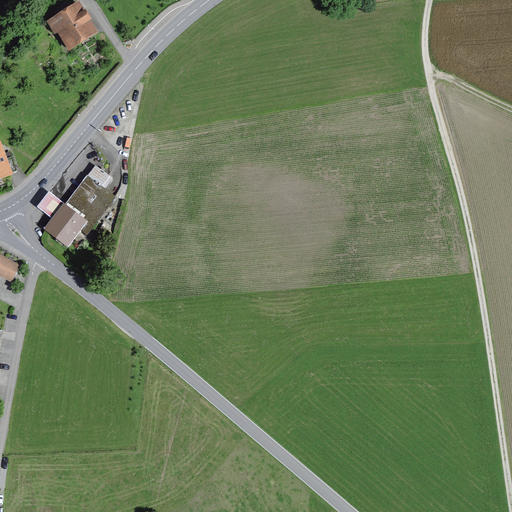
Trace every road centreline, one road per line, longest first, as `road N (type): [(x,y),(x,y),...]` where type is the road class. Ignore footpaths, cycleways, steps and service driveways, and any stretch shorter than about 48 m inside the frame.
road 1 (track): [(429,0),(428,73),(467,221),(511,504)]
road 2 (unclassified): [(1,211),(39,254),(347,511)]
road 3 (secondary): [(209,0),(153,48),(37,185),(1,211)]
